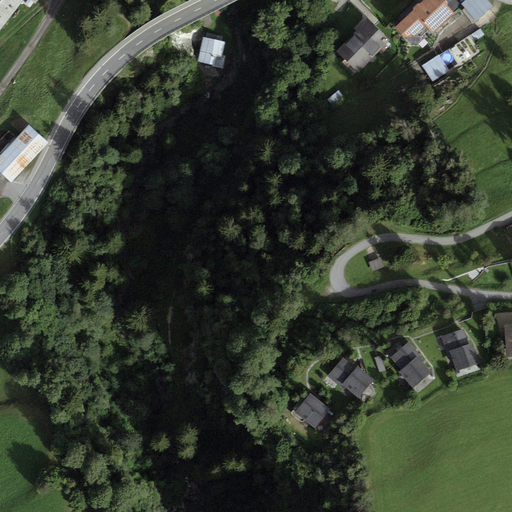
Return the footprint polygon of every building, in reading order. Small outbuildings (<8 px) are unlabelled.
[(0,0),(0,27),(21,0),(32,0),(36,2),(37,0),(0,0)] [(415,10),(396,29),(412,45),(418,45),(431,33),(433,35),(455,13),(453,11),(441,0),(425,0),(420,5),(417,4),(414,8),(415,10)] [(455,0),(441,0),(453,11),(460,4),(455,0)] [(487,0),(466,0),(461,4),(476,21),(493,6),(487,0)] [(389,42),(368,22),(337,53),(358,74),(389,42)] [(469,37),(422,66),(432,82),(479,53),(469,37)] [(225,43),(202,38),(197,64),(223,70),(226,57),(222,56),(225,43)] [(29,128),(0,159),(0,169),(11,179),(45,143),(29,128)] [(381,258),(368,262),(372,271),(384,266),(381,258)] [(462,330),(441,337),(446,352),(449,351),(456,371),(478,364),(471,344),(467,346),(462,330)] [(402,370),(399,372),(413,388),(431,373),(419,358),(421,357),(408,342),(391,358),(402,370)] [(380,356),(374,358),(379,372),(385,370),(380,356)] [(343,357),(327,376),(344,390),(346,388),(358,398),(374,380),(358,366),(356,368),(343,357)] [(332,410),(311,393),(295,412),(316,429),(332,410)]
